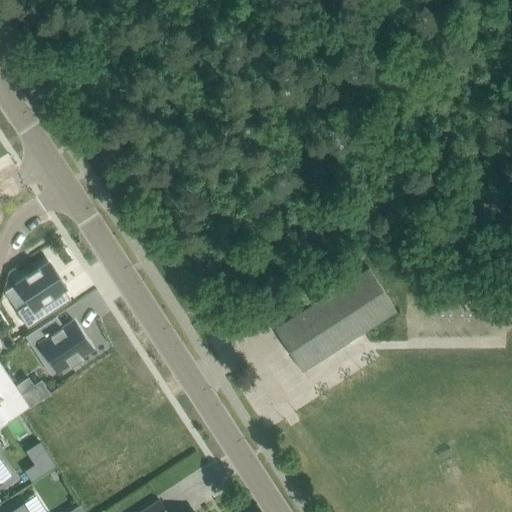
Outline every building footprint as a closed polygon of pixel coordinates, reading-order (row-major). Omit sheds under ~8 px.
[(18,309),(16,310),(28,327),(70,299),(64,290),(68,287),(66,286),(65,287),(48,262),(16,283),(30,304),(19,311),(18,309)] [(275,328),(302,370),(396,309),(369,267),(275,328)] [(291,298),(271,311),(277,319),(297,306),(291,298)] [(50,319),(25,335),(38,355),(45,351),(57,370),(69,363),(70,365),(82,357),(81,355),(92,348),(73,319),(57,330),(50,319)] [(0,426),(9,419),(29,406),(10,377),(0,383),(0,426)] [(32,481),(57,465),(41,441),(26,450),(35,464),(25,470),(32,481)] [(168,511),(160,499),(140,511),(194,511),(193,511),(168,511)] [(30,511),(24,502),(7,511),(30,511)]
